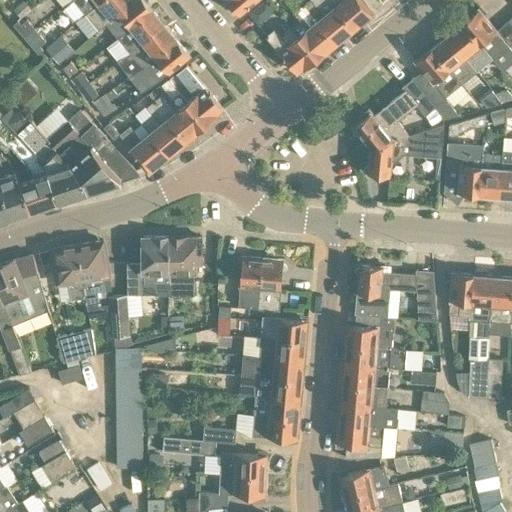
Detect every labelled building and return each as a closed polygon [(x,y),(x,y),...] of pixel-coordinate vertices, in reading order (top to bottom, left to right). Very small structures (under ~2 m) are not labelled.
[(70,0),(63,7),(76,23),(84,15),(102,0),(70,0)] [(104,23),(132,0),(102,0),(84,15),(96,30),(104,23)] [(117,38),(151,11),(142,0),(132,0),(104,23),(117,38)] [(226,0),(237,14),(254,0),(226,0)] [(257,24),(274,10),(267,0),(249,14),(257,24)] [(352,29),(328,0),(299,0),(303,4),(301,5),(333,44),(352,29)] [(328,0),(352,29),(370,14),(358,0),(328,0)] [(31,10),(23,1),(13,9),(20,18),(31,10)] [(315,59),(333,44),(301,5),(293,12),(300,21),(290,29),(315,59)] [(511,24),(509,21),(496,31),(478,10),(462,23),(493,60),(494,59),(504,71),(511,64),(511,24)] [(129,52),(162,25),(151,11),(117,38),(129,52)] [(26,20),(20,25),(16,21),(12,25),(25,40),(36,30),(26,20)] [(476,73),(493,60),(462,23),(446,36),(476,73)] [(144,65),(175,41),(162,25),(129,52),(116,63),(128,77),(144,65)] [(315,59),(290,29),(282,36),(275,27),(265,35),(294,71),(301,65),(303,68),(315,59)] [(25,40),(38,54),(42,50),(39,46),(45,41),(36,30),(25,40)] [(58,63),(73,51),(60,35),(45,48),(58,63)] [(461,85),(476,73),(446,36),(430,48),(461,85)] [(144,65),(128,77),(141,92),(157,82),(166,74),(188,56),(175,41),(144,65)] [(446,97),(461,85),(430,48),(416,60),(423,69),(413,77),(445,118),(458,115),(446,97)] [(70,76),(77,69),(70,61),(63,68),(70,76)] [(185,100),(204,124),(216,114),(214,111),(221,106),(186,64),(176,73),(193,93),(185,100)] [(80,90),(90,82),(82,71),(72,78),(80,90)] [(443,119),(445,118),(413,77),(402,86),(405,89),(373,115),(370,112),(353,126),(353,134),(362,135),(370,146),(408,135),(397,120),(416,104),(425,114),(430,110),(434,116),(439,112),(443,119)] [(90,82),(80,90),(89,102),(99,95),(90,82)] [(495,94),(503,103),(511,99),(511,95),(507,90),(495,94)] [(503,103),(495,94),(492,91),(481,100),(488,108),(503,103)] [(112,103),(105,94),(93,101),(104,116),(117,107),(114,102),(112,103)] [(204,124),(185,100),(174,110),(162,95),(154,101),(186,139),(204,124)] [(167,154),(186,139),(154,101),(146,107),(152,114),(141,122),(141,123),(148,131),(167,154)] [(13,104),(92,190),(121,181),(139,173),(80,108),(46,137),(15,102),(13,104)] [(92,190),(13,104),(1,115),(0,113),(0,116),(42,164),(58,200),(92,190)] [(491,123),(504,119),(505,108),(492,112),(491,123)] [(457,135),(457,133),(484,125),(485,114),(449,124),(448,134),(457,135)] [(28,212),(58,200),(42,164),(0,116),(0,143),(6,150),(11,146),(26,161),(31,176),(18,181),(28,212)] [(114,138),(120,133),(110,122),(104,127),(114,138)] [(408,135),(370,146),(372,148),(370,162),(364,168),(368,173),(389,176),(390,168),(405,155),(422,156),(442,157),(444,124),(424,130),(408,135)] [(159,161),(167,154),(148,131),(140,138),(130,126),(119,135),(149,170),(159,161)] [(511,196),(511,137),(504,137),(502,154),(500,195),(511,196)] [(480,193),(483,144),(447,141),(444,180),(455,181),(454,191),(480,193)] [(500,195),(502,154),(483,152),(484,144),(483,144),(480,193),(500,195)] [(0,150),(0,197),(8,219),(28,212),(18,181),(11,161),(0,150)] [(128,296),(143,296),(169,296),(169,235),(159,235),(159,237),(143,237),(143,263),(126,263),(126,294),(126,296),(128,296)] [(169,235),(169,296),(184,296),(184,283),(194,283),(194,274),(194,262),(203,263),(203,251),(201,251),(201,237),(197,237),(197,235),(169,235)] [(78,245),(88,304),(98,302),(97,298),(108,297),(110,336),(114,350),(133,345),(131,335),(128,296),(126,296),(126,294),(112,295),(103,241),(78,245)] [(86,304),(88,304),(78,245),(52,249),(58,286),(68,284),(71,300),(74,300),(75,310),(87,308),(86,304)] [(0,263),(0,296),(12,325),(48,310),(32,253),(14,259),(13,258),(0,263)] [(240,254),(238,282),(238,287),(240,287),(238,308),(258,309),(262,256),(240,254)] [(262,256),(258,309),(279,310),(282,263),(284,264),(285,259),(279,258),(279,257),(262,256)] [(355,315),(393,318),(394,317),(378,315),(381,287),(417,290),(418,320),(436,321),(433,270),(415,269),(415,273),(390,271),(390,266),(360,263),(354,268),(359,273),(355,313),(356,314),(355,315)] [(229,264),(219,264),(219,274),(229,274),(229,264)] [(469,315),(473,274),(452,272),(449,314),(469,315),(469,320),(469,315)] [(490,317),(493,275),(473,274),(469,315),(469,320),(468,337),(488,338),(489,321),(490,317)] [(510,318),(511,296),(511,276),(493,275),(490,317),(489,321),(510,322),(510,318)] [(21,346),(12,325),(0,296),(0,327),(8,351),(10,350),(19,374),(31,372),(20,346),(21,346)] [(218,306),(218,317),(229,317),(230,307),(218,306)] [(261,337),(308,340),(310,319),(309,318),(309,315),(301,315),(300,317),(262,316),(261,326),(261,337)] [(391,348),(393,318),(355,315),(355,323),(347,322),(345,344),(391,348)] [(169,316),(169,330),(183,330),(183,316),(169,316)] [(77,357),(94,353),(95,353),(91,329),(57,338),(64,361),(66,361),(77,357)] [(307,353),(308,340),(261,337),(243,335),(242,355),(259,356),(305,359),(305,353),(307,353)] [(146,344),(146,350),(170,350),(170,338),(146,344)] [(407,349),(391,348),(345,344),(343,364),(389,368),(389,366),(405,367),(407,349)] [(123,357),(142,358),(142,347),(123,348),(123,357)] [(303,379),(305,359),(259,356),(259,359),(252,358),(250,375),(257,376),(303,379)] [(67,367),(79,364),(77,357),(66,361),(67,367)] [(142,370),(142,358),(123,357),(123,358),(115,358),(116,370),(142,370)] [(489,358),(489,360),(487,397),(501,398),(503,358),(489,358)] [(487,397),(489,360),(471,359),(469,396),(487,397)] [(62,384),(83,378),(79,364),(67,367),(58,369),(62,384)] [(387,387),(389,368),(343,364),(342,383),(387,387)] [(142,383),(142,370),(116,370),(116,382),(142,383)] [(434,384),(434,372),(411,371),(410,383),(434,384)] [(168,374),(152,373),(151,387),(167,388),(168,374)] [(301,399),(303,379),(257,376),(255,394),(301,399)] [(142,395),(142,383),(116,382),(116,394),(142,395)] [(387,398),(387,387),(342,383),(340,403),(385,407),(397,408),(397,407),(385,406),(387,398)] [(0,411),(4,417),(13,412),(34,399),(28,389),(0,406),(0,411)] [(448,413),(449,401),(444,392),(422,391),(420,410),(448,413)] [(142,407),(142,395),(116,394),(116,406),(142,407)] [(300,419),(301,399),(255,394),(253,414),(268,416),(268,417),(300,419)] [(24,429),(45,416),(34,399),(13,412),(24,429)] [(396,427),(397,408),(385,407),(340,403),(338,422),(384,427),(384,426),(396,427)] [(143,419),(142,407),(116,406),(116,418),(143,419)] [(268,416),(253,414),(238,413),(236,428),(252,436),(298,439),(300,419),(268,417),(268,416)] [(460,428),(460,416),(447,415),(446,427),(460,428)] [(45,416),(24,429),(19,432),(27,445),(53,430),(45,416)] [(143,431),(143,419),(116,418),(116,430),(143,431)] [(156,420),(146,420),(146,433),(156,433),(156,420)] [(337,442),(346,443),(345,457),(381,457),(381,447),(382,447),(384,427),(338,422),(337,442)] [(203,440),(217,441),(235,444),(236,429),(204,426),(203,440)] [(143,444),(143,431),(116,430),(116,443),(143,444)] [(463,445),(464,432),(433,430),(432,443),(463,445)] [(182,452),(183,438),(164,436),(163,450),(182,452)] [(203,440),(183,438),(182,452),(216,455),(217,441),(203,440)] [(472,455),(494,450),(491,439),(469,444),(472,455)] [(45,463),(66,452),(59,440),(39,453),(45,463)] [(143,456),(143,444),(116,443),(116,455),(143,456)] [(494,450),(472,455),(475,467),(496,462),(494,450)] [(66,452),(45,463),(42,466),(52,482),(75,468),(66,452)] [(230,474),(265,475),(266,453),(235,452),(221,453),(220,474),(230,474)] [(162,454),(149,454),(149,467),(162,467),(162,454)] [(143,467),(143,456),(116,455),(116,467),(143,467)] [(406,456),(394,459),(396,470),(408,468),(406,456)] [(99,490),(110,483),(97,463),(86,469),(99,490)] [(343,495),(388,485),(383,464),(338,475),(343,495)] [(475,480),(495,476),(492,464),(472,469),(475,480)] [(462,473),(446,477),(449,490),(465,486),(462,473)] [(265,496),(265,475),(230,474),(220,474),(219,496),(198,498),(198,502),(198,496),(186,497),(187,511),(199,510),(199,509),(227,508),(228,494),(232,494),(232,497),(236,497),(236,495),(263,495),(263,496),(265,496)] [(476,492),(496,488),(495,476),(475,480),(476,492)] [(346,511),(358,511),(393,504),(403,502),(398,483),(388,485),(343,495),(346,511)] [(0,511),(3,511),(19,503),(7,485),(6,486),(0,490),(0,511)] [(467,500),(464,488),(452,491),(455,502),(467,500)] [(479,509),(498,501),(498,500),(496,488),(476,492),(479,509)] [(98,511),(105,508),(96,494),(85,500),(92,511),(98,511)] [(145,511),(162,511),(163,498),(146,498),(145,511)] [(19,503),(3,511),(30,511),(23,500),(19,503)] [(505,511),(500,502),(498,501),(479,509),(481,511),(505,511)]
